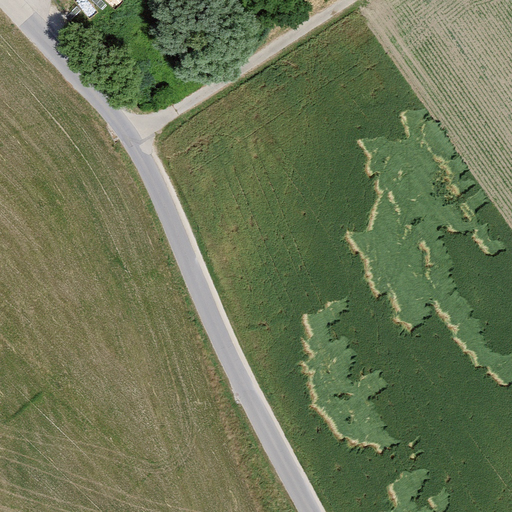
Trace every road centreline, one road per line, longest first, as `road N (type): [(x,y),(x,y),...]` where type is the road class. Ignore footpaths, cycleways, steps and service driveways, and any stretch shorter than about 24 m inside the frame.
road 1 (residential): [(7,0),(126,132),(231,363),(316,511)]
road 2 (track): [(126,132),(339,0)]
